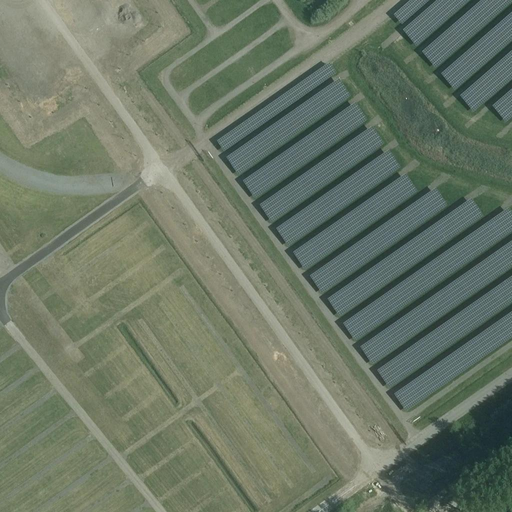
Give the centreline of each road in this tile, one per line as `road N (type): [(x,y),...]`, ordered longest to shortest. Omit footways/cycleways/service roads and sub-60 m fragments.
road 1 (unclassified): [(40,0),(380,467),(317,511)]
road 2 (unknown): [(0,9),(37,60),(70,41),(105,42),(116,0)]
